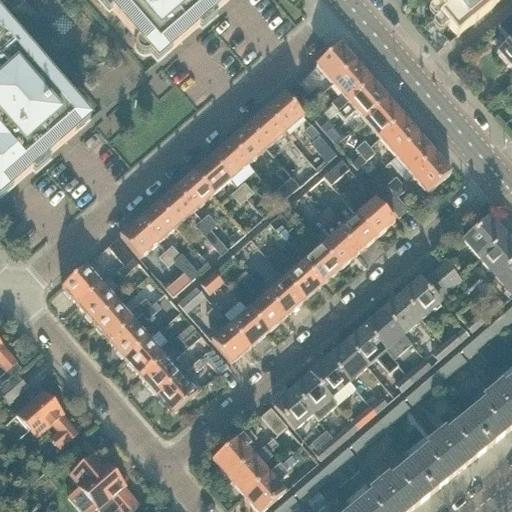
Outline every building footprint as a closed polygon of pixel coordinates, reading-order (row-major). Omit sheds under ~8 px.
[(0,0),(0,199),(13,189),(11,186),(27,173),(29,175),(48,159),(45,157),(61,144),(63,145),(87,125),(0,23),(0,6),(5,3),(13,11),(25,0),(100,0),(156,64),(180,45),(177,43),(193,28),(195,31),(214,16),(211,13),(225,0),(228,0),(229,1),(230,0),(0,0)] [(431,0),(436,5),(440,2),(448,10),(444,14),(452,24),(448,27),(458,39),(459,38),(503,0),(431,0)] [(511,18),(498,31),(510,44),(497,55),(508,67),(507,68),(511,74),(511,73),(511,18)] [(341,49),(340,48),(316,69),(333,87),(356,67),(341,49)] [(349,105),(372,85),(356,67),(333,87),(349,105)] [(318,90),(308,98),(297,85),(288,93),(304,112),(323,96),(318,90)] [(364,124),(388,103),(372,85),(349,105),(339,114),(344,120),(346,122),(356,114),(364,124)] [(284,136),(303,120),(284,97),(265,113),(284,136)] [(380,142),(404,122),(388,103),(364,124),(380,142)] [(330,122),(339,114),(333,108),(324,116),(330,122)] [(266,152),(284,136),(265,113),(247,129),(266,152)] [(396,160),(419,140),(404,122),(380,142),(396,160)] [(248,167),(266,152),(247,129),(229,145),(248,167)] [(313,144),(319,138),(311,129),(305,134),(313,144)] [(411,178),(434,157),(419,140),(396,160),(411,178)] [(361,158),(370,150),(365,144),(356,152),(361,158)] [(230,183),(248,167),(229,145),(211,161),(230,183)] [(370,150),(361,158),(352,166),(357,172),(375,156),(370,150)] [(274,161),(282,170),(289,164),(281,155),(274,161)] [(450,175),(434,157),(411,178),(427,196),(451,176),(450,175)] [(212,199),(230,183),(211,161),(193,176),(212,199)] [(276,176),(282,170),(274,161),(268,166),(276,176)] [(324,181),(330,188),(349,173),(341,164),(323,180),(324,181)] [(392,194),(393,194),(401,186),(408,181),(402,174),(387,188),(392,194)] [(194,214),(212,199),(193,176),(175,192),(194,214)] [(398,199),(406,192),(401,186),(393,194),(398,199)] [(238,192),(246,202),(252,196),(244,187),(238,192)] [(176,230),(194,214),(175,192),(156,208),(176,230)] [(240,206),(246,202),(238,192),(232,197),(240,206)] [(376,241),(394,225),(374,202),(367,194),(349,210),(356,218),(376,241)] [(408,213),(398,199),(393,194),(392,194),(383,202),(399,221),(408,213)] [(158,246),(176,230),(156,208),(139,224),(158,246)] [(338,218),(336,219),(328,210),(322,216),(358,257),(376,241),(356,218),(346,227),(338,218)] [(339,273),(358,257),(322,216),(316,221),(323,230),(322,231),(330,241),(319,250),(339,273)] [(277,237),(295,258),(302,252),(288,236),(293,232),(281,217),(269,228),(277,237)] [(202,223),(210,233),(216,228),(208,218),(202,223)] [(491,222),(490,221),(463,244),(480,263),(507,240),(500,232),(491,222)] [(227,252),(210,233),(202,223),(196,229),(221,258),(227,252)] [(140,262),(158,246),(139,224),(120,240),(140,262)] [(289,263),(295,258),(277,237),(271,242),(289,263)] [(511,245),(507,240),(507,241),(507,240),(480,263),(496,281),(511,267),(511,245)] [(124,269),(133,261),(117,242),(108,250),(124,269)] [(166,255),(174,264),(180,259),(172,250),(166,255)] [(321,288),(339,273),(319,250),(301,265),(321,288)] [(168,270),(174,264),(166,255),(160,260),(168,270)] [(124,269),(118,274),(123,280),(129,275),(138,267),(133,261),(124,269)] [(304,304),(321,288),(301,265),(283,281),(304,304)] [(460,284),(458,281),(444,265),(433,276),(449,294),(460,284)] [(511,267),(496,281),(511,300),(511,267)] [(78,309),(102,288),(86,270),(62,290),(78,309)] [(213,273),(199,285),(209,297),(223,284),(213,273)] [(245,274),(257,288),(264,282),(256,273),(250,279),(244,273),(245,274)] [(252,295),(259,289),(257,288),(245,274),(239,279),(252,295)] [(173,300),(191,285),(184,276),(166,292),(173,300)] [(438,304),(449,294),(433,276),(421,285),(438,304)] [(94,327),(117,307),(108,296),(117,289),(110,281),(102,288),(78,309),(94,327)] [(285,320),(304,304),(283,281),(265,297),(285,320)] [(438,304),(421,285),(419,283),(412,289),(411,289),(401,298),(401,299),(421,322),(440,306),(438,304)] [(187,317),(205,301),(196,291),(178,306),(187,317)] [(267,336),(285,320),(265,297),(247,313),(267,336)] [(403,338),(421,322),(401,299),(394,305),(393,304),(383,313),(383,314),(383,315),(403,338)] [(133,325),(143,316),(152,309),(146,302),(128,318),(117,307),(94,327),(110,345),(133,325)] [(152,309),(143,316),(148,322),(157,315),(152,309)] [(215,324),(221,319),(213,310),(207,315),(215,324)] [(511,310),(489,331),(495,338),(511,323),(511,310)] [(249,352),(267,336),(247,313),(229,328),(249,352)] [(385,354),(403,338),(383,315),(376,321),(375,320),(365,329),(365,330),(364,330),(385,354)] [(462,332),(468,339),(484,325),(477,318),(462,332)] [(125,363),(149,343),(133,325),(110,345),(125,363)] [(183,344),(196,333),(191,327),(178,338),(183,344)] [(231,367),(249,352),(229,328),(211,344),(231,367)] [(367,370),(385,354),(364,330),(357,337),(357,336),(347,345),(347,346),(346,346),(367,370)] [(468,362),(495,338),(489,331),(462,354),(468,362)] [(450,355),(468,339),(462,332),(444,348),(450,355)] [(174,363),(201,339),(196,333),(183,344),(174,353),(165,361),(141,381),(157,399),(185,375),(174,363)] [(141,381),(165,361),(174,353),(169,346),(158,334),(149,343),(125,363),(141,381)] [(174,353),(183,344),(178,338),(169,346),(174,353)] [(491,368),(508,354),(497,340),(480,354),(491,368)] [(0,367),(6,375),(17,365),(2,347),(0,344),(0,367)] [(349,386),(367,370),(346,346),(339,352),(328,361),(329,361),(328,362),(349,386)] [(439,365),(450,355),(444,348),(432,358),(439,365)] [(219,378),(228,370),(212,352),(194,368),(198,373),(207,365),(219,378)] [(433,379),(439,387),(466,364),(459,356),(433,379)] [(355,392),(349,386),(328,362),(321,368),(310,377),(311,377),(310,378),(337,408),(355,392)] [(406,379),(413,386),(424,376),(418,369),(406,379)] [(173,418),(202,393),(186,375),(185,375),(157,399),(173,418)] [(0,395),(9,406),(28,390),(18,378),(0,393),(0,395)] [(318,424),(337,408),(310,378),(303,384),(303,383),(292,392),(293,393),(292,394),(313,417),(318,424)] [(402,396),(413,386),(406,379),(396,388),(402,396)] [(413,409),(439,387),(433,379),(406,402),(413,409)] [(490,449),(511,431),(511,382),(504,389),(502,387),(484,401),(486,404),(466,420),(490,449)] [(63,419),(64,418),(43,394),(16,418),(36,442),(52,428),(59,435),(51,441),(60,452),(68,445),(68,446),(79,437),(63,419)] [(294,433),(313,417),(292,394),(285,400),(284,399),(274,408),(275,409),(274,410),(294,433)] [(370,409),(376,417),(387,408),(380,400),(370,409)] [(378,427),(384,434),(410,412),(403,404),(378,427)] [(358,433),(376,417),(370,409),(352,425),(358,433)] [(277,439),(286,431),(271,413),(261,421),(277,439)] [(434,495),(490,449),(466,420),(447,436),(445,433),(427,447),(429,450),(410,466),(434,495)] [(340,449),(358,433),(352,425),(333,441),(340,449)] [(254,438),(260,432),(255,426),(213,463),(229,481),(258,456),(251,447),(257,442),(254,438)] [(358,457),(384,434),(378,427),(351,449),(358,457)] [(321,465),(340,449),(333,441),(314,457),(321,465)] [(243,498),(269,476),(262,469),(273,459),(270,456),(279,448),(273,443),(258,456),(229,481),(243,498)] [(319,477),(325,485),(355,459),(348,452),(319,477)] [(104,466),(95,456),(70,477),(79,488),(77,489),(79,491),(71,498),(82,511),(96,511),(99,509),(101,511),(135,511),(140,509),(124,491),(126,489),(105,465),(104,466)] [(285,474),(294,466),(289,460),(273,473),(269,476),(243,498),(255,511),(266,511),(285,495),(278,486),(282,483),(279,479),(285,474)] [(412,511),(434,495),(410,466),(391,482),(388,479),(378,488),(374,482),(366,489),(372,497),(353,511),(412,511)] [(302,505),(325,485),(319,477),(296,497),(302,505)] [(34,511),(47,501),(37,489),(24,500),(34,511)] [(293,511),(299,507),(293,500),(278,511),(293,511)]
